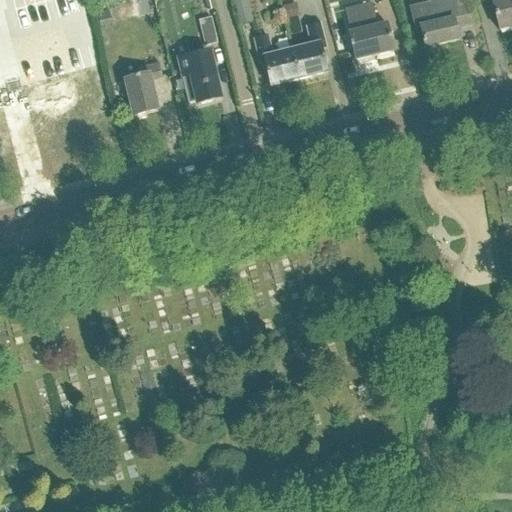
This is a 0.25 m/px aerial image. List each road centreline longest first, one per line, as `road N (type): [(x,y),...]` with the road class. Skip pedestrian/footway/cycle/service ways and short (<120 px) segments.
road 1 (tertiary): [(0,224),(261,159)]
road 2 (tertiary): [(261,159),(511,97)]
road 3 (unclassified): [(261,159),(221,0)]
